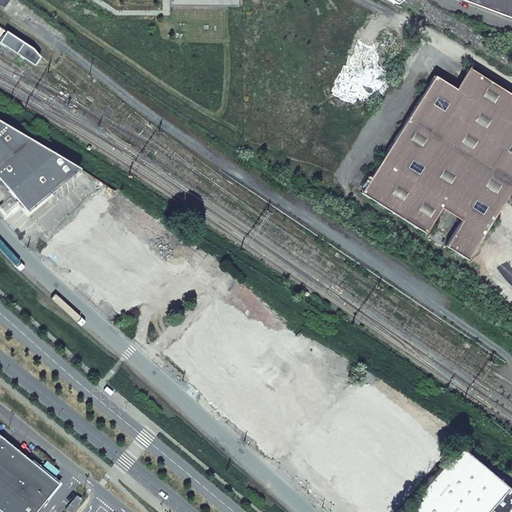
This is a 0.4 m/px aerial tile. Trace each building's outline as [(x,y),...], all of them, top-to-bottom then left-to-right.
[(511,0),(465,0),(511,17),(511,0)] [(0,43),(15,54),(20,47),(28,52),(31,48),(0,27),(0,43)] [(467,69),(454,90),(465,97),(478,76),(467,69)] [(422,234),(442,202),(463,216),(484,229),(511,186),(511,97),(478,76),(465,97),(454,90),(433,76),(358,193),(422,234)] [(0,170),(0,171),(36,136),(0,113),(0,170)] [(0,171),(31,211),(82,166),(36,136),(0,171)] [(464,261),(484,229),(463,216),(443,247),(464,261)] [(0,511),(1,511),(36,511),(59,484),(24,456),(0,435),(0,511)] [(401,511),(511,511),(511,494),(507,490),(459,448),(401,511)] [(76,497),(65,511),(71,511),(81,501),(76,497)]
